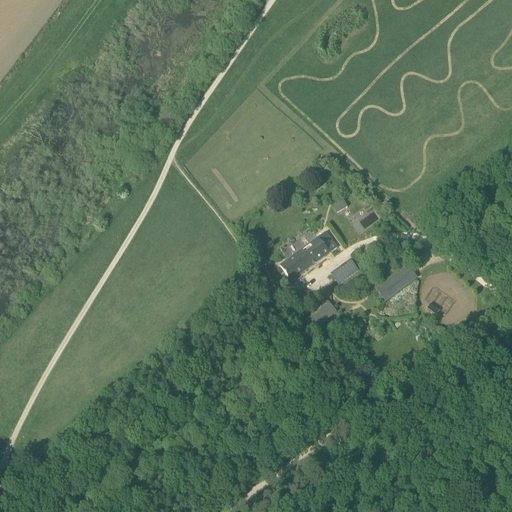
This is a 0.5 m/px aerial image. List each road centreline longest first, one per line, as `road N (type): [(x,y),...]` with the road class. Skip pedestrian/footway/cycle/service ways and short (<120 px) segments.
road 1 (track): [(171,155),(234,237),(241,269),(233,286),(0,480)]
road 2 (track): [(0,470),(171,155)]
road 3 (track): [(228,511),(511,306)]
road 4 (track): [(299,289),(368,241),(400,235),(432,244),(511,306)]
road 5 (track): [(273,0),(171,155)]
